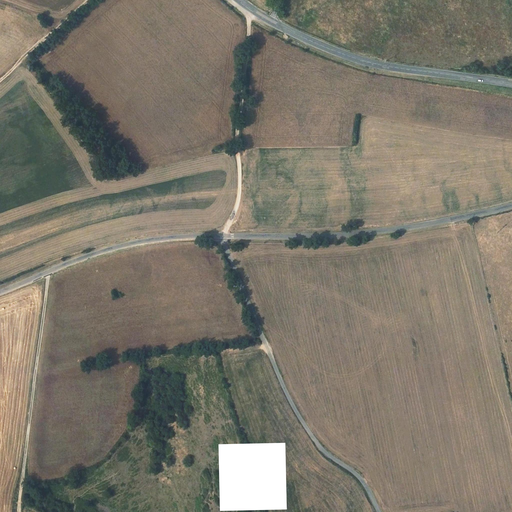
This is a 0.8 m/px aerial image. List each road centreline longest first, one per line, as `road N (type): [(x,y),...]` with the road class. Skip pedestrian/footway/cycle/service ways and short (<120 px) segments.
road 1 (unclassified): [(223,235),(292,407),(321,448),(361,479),(378,511)]
road 2 (tertiary): [(223,235),(347,235),(511,205)]
road 3 (secondary): [(511,83),(349,56),(251,11)]
road 4 (track): [(46,273),(18,511)]
road 5 (tertiary): [(0,292),(102,251),(223,235)]
road 6 (unclassified): [(251,11),(239,183),(223,235)]
